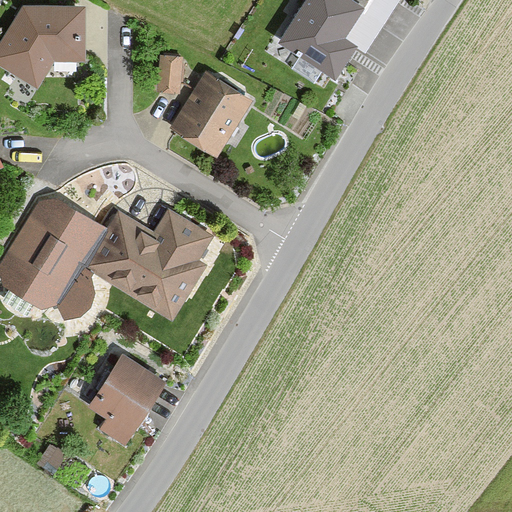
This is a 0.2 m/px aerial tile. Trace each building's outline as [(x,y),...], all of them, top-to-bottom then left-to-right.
[(339,73),(358,40),(346,33),(365,2),(361,0),(307,0),(283,40),(339,73)] [(51,61),(86,60),(85,8),(21,4),(0,39),(0,62),(33,91),(51,61)] [(182,90),(183,52),(159,51),(157,89),(182,90)] [(205,67),(171,125),(221,154),(254,94),(205,67)] [(0,277),(51,310),(106,225),(49,189),(0,266),(0,277)] [(200,258),(215,232),(223,218),(182,194),(175,206),(168,202),(152,230),(123,213),(91,267),(175,315),(206,261),(200,258)] [(125,455),(163,391),(115,363),(77,427),(125,455)]
